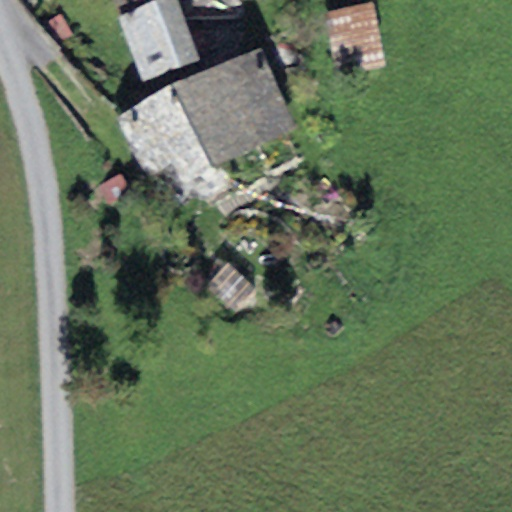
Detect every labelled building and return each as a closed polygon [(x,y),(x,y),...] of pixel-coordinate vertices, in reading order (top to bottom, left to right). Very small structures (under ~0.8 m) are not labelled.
[(179,0),(113,0),(120,17),(164,0),(169,0),(171,3),(179,0)] [(164,0),(120,17),(145,81),(203,61),(180,0),(179,0),(171,3),(169,0),(164,0)] [(390,67),(377,6),(327,17),(341,78),(390,67)] [(225,165),(298,130),(262,52),(173,87),(120,120),(164,194),(177,188),(184,206),(233,184),(225,165)] [(233,263),(209,287),(240,315),(263,290),(233,263)]
